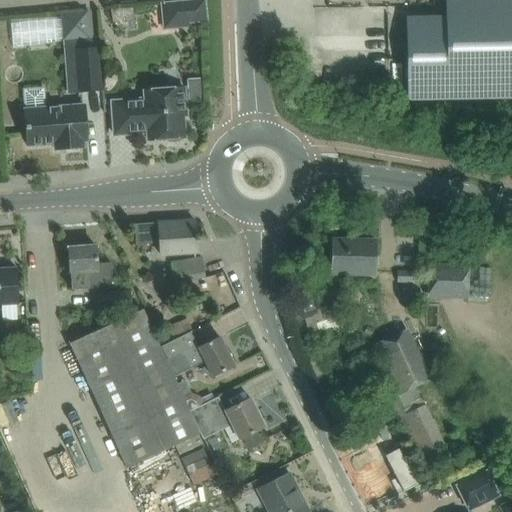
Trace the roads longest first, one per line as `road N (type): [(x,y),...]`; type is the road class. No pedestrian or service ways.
road 1 (unclassified): [(361,511),(277,338),(260,279),(259,216)]
road 2 (tertiary): [(0,203),(215,186)]
road 3 (tertiary): [(299,180),(346,176),(511,207)]
road 4 (unclassified): [(250,130),(246,0)]
